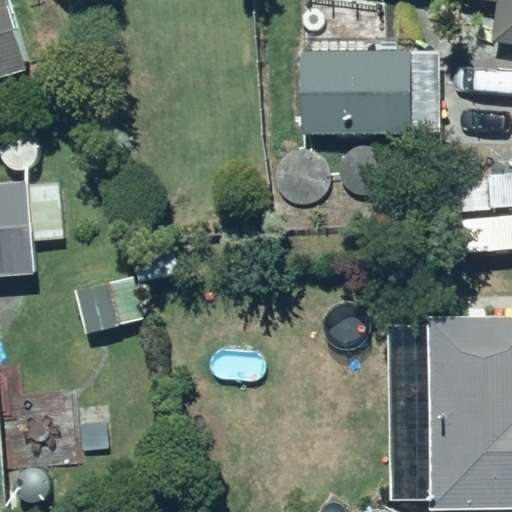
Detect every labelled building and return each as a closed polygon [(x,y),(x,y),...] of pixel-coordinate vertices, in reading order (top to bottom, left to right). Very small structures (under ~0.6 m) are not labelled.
[(4,0),(0,0),(0,76),(24,70),(4,0)] [(511,0),(497,0),(493,41),(511,43),(511,0)] [(408,50),(299,52),(300,132),(409,131),(408,50)] [(511,163),(497,164),(497,197),(511,197),(511,163)] [(31,245),(62,243),(57,185),(27,187),(27,180),(0,181),(0,276),(33,274),(31,245)] [(74,289),(86,332),(132,320),(120,277),(74,289)] [(425,329),(386,330),(387,496),(428,496),(428,509),(511,508),(511,314),(425,315),(425,329)] [(167,477),(140,488),(149,511),(151,511),(177,502),(167,477)]
